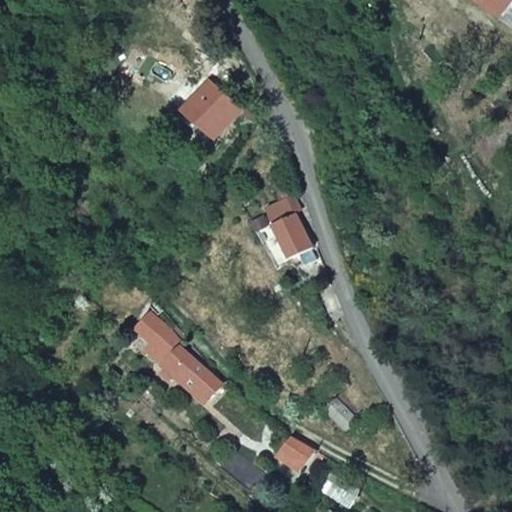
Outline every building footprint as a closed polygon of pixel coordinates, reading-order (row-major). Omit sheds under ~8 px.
[(511,0),(481,0),(503,17),(511,4),(511,0)] [(511,23),(511,4),(503,17),(511,23)] [(145,89),(120,70),(109,84),(134,103),(145,89)] [(232,108),(205,86),(185,110),(210,131),(232,108)] [(289,182),(273,190),(279,202),(295,194),(289,182)] [(267,208),(293,259),(315,248),(297,215),(304,211),(295,194),(279,202),(267,208)] [(221,386),(167,334),(172,328),(158,315),(154,319),(150,315),(136,329),(152,345),(149,348),(166,364),(163,366),(166,368),(161,374),(167,380),(173,375),(205,404),(221,386)] [(325,410),(347,431),(359,419),(338,397),(325,410)] [(315,449),(292,435),(279,455),(301,471),(315,449)] [(277,484),(233,449),(226,458),(230,461),(224,469),(251,492),(256,485),(268,495),(277,484)] [(362,490),(331,473),(328,479),(358,497),(362,490)]
